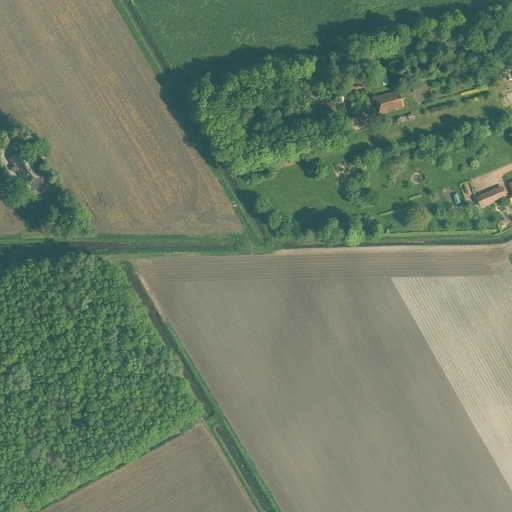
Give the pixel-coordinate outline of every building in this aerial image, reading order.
[(359,56),(346,60),(348,68),(362,63),(359,56)] [(379,114),(403,108),(402,104),(400,97),(399,97),(398,92),(375,99),(379,114)] [(414,121),(413,114),(407,116),(408,117),(398,120),(400,124),(409,122),(414,121)] [(363,115),(349,119),(352,130),(366,126),(363,115)] [(10,148),(24,139),(18,130),(4,138),(10,148)] [(13,160),(11,162),(26,187),(29,185),(34,192),(44,186),(40,179),(43,177),(36,167),(34,168),(24,153),(21,155),(19,153),(12,158),(13,160)] [(483,207),(505,197),(501,188),(479,197),(483,207)]
